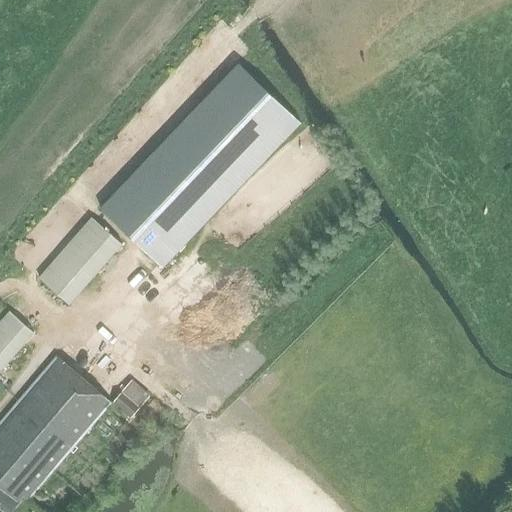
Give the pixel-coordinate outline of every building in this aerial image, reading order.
[(169,265),(300,123),(236,63),(104,206),(169,265)] [(90,215),(35,276),(66,303),(120,242),(90,215)] [(0,312),(0,370),(31,328),(3,308),(0,312)] [(26,504),(111,404),(56,358),(0,423),(0,511),(11,511),(21,500),(26,504)] [(131,382),(111,404),(130,420),(150,397),(131,382)]
